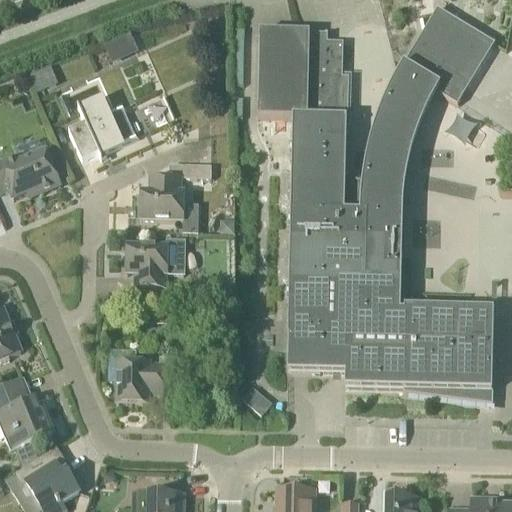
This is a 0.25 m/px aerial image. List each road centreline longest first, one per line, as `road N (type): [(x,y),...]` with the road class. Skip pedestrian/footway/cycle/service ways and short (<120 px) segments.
road 1 (residential): [(511,461),(267,457),(242,466)]
road 2 (residential): [(207,149),(181,154),(92,201),(86,300),(82,312),(54,326)]
road 3 (residential): [(216,465),(190,454),(110,446),(54,326)]
